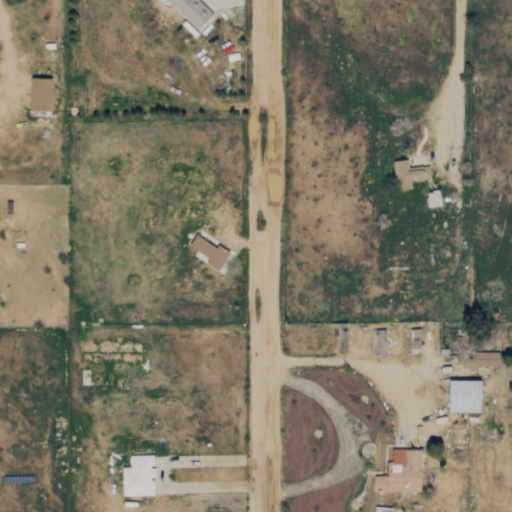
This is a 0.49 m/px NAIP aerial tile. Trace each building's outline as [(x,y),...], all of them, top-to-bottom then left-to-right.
[(166,0),(198,30),(213,14),(198,0),(166,0)] [(50,111),(51,78),(30,78),(29,111),(50,111)] [(392,161),(397,191),(411,189),(410,182),(430,179),(428,165),(408,169),(407,159),(392,161)] [(425,192),(427,208),(441,206),(438,190),(425,192)] [(186,249),(218,271),(229,254),(217,245),(215,248),(196,235),(186,249)] [(385,354),(384,329),(374,329),(375,355),(385,354)] [(474,367),(500,366),(500,351),(474,352),(474,367)] [(480,412),(480,380),(449,379),(448,411),(480,412)] [(420,448),(391,449),(391,474),(371,474),(372,491),(421,491),(420,448)] [(152,495),(153,476),(154,476),(154,467),(152,467),(152,455),(128,455),(128,467),(122,467),(121,495),(152,495)]
